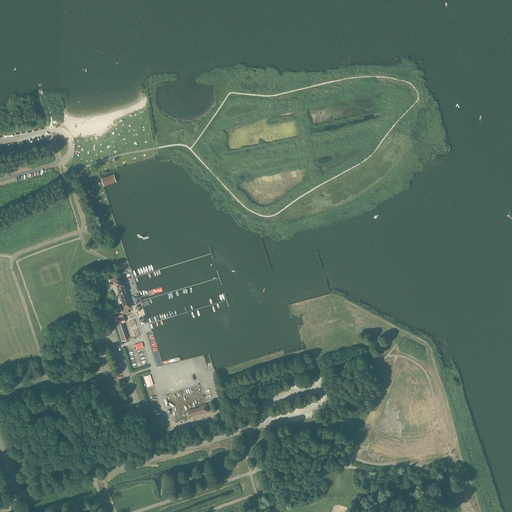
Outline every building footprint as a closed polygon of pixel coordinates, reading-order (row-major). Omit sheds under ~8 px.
[(102,179),(104,186),(116,182),(114,174),(102,179)] [(109,279),(106,279),(109,286),(115,283),(119,295),(125,293),(126,293),(122,280),(117,281),(116,276),(109,278),(109,279)] [(125,293),(119,295),(122,305),(120,305),(123,314),(129,312),(127,307),(130,306),(126,295),(125,295),(125,293)] [(114,319),(112,320),(113,324),(116,323),(116,326),(122,341),(127,339),(122,322),(123,322),(124,322),(123,316),(114,319)] [(150,374),(144,376),(147,387),(153,385),(150,374)] [(190,417),(208,411),(206,405),(188,410),(190,417)]
